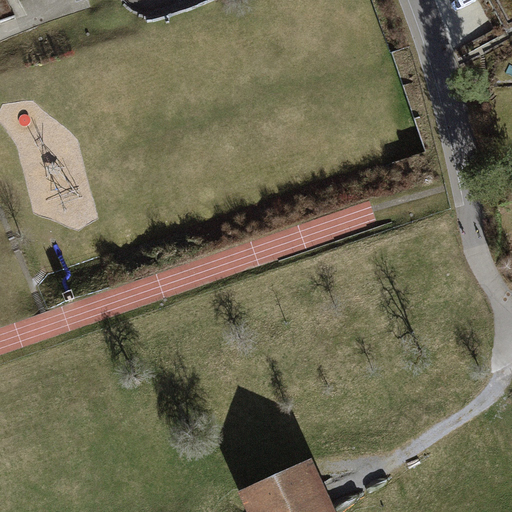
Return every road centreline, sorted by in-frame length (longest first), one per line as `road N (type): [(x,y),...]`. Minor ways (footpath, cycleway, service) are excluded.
road 1 (residential): [(420,0),(474,194),(477,257),(511,316)]
road 2 (track): [(346,471),(461,418),(494,391),(511,353)]
